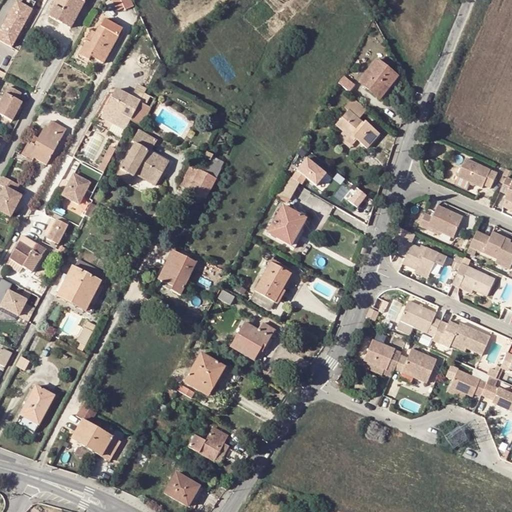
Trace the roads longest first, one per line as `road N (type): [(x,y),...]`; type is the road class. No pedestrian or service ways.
road 1 (unclassified): [(228,511),(342,350),(424,102),(471,0)]
road 2 (residential): [(0,263),(116,67)]
road 3 (residential): [(0,172),(95,0)]
